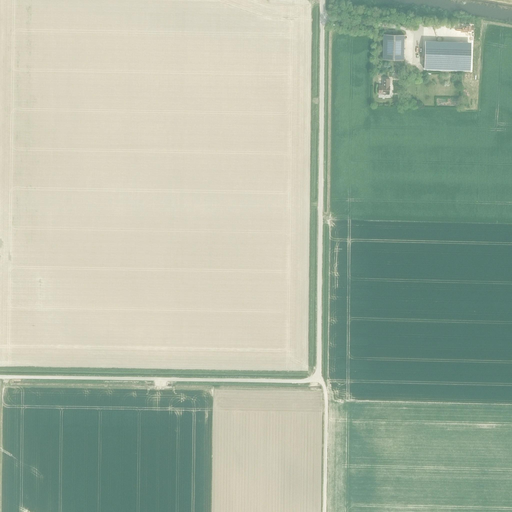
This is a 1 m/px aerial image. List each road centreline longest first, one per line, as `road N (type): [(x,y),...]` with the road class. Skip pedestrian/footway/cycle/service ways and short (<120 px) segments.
road 1 (unclassified): [(314,376),(321,0)]
road 2 (unclassified): [(314,376),(0,377)]
road 3 (unclassified): [(324,511),(325,395),(314,376)]
